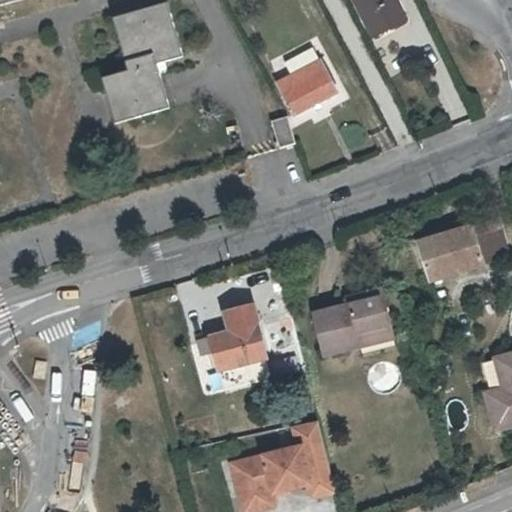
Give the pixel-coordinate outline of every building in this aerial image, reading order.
[(360,0),(375,30),(407,14),(399,0),(360,0)] [(126,72),(104,78),(115,122),(167,107),(156,64),(178,57),(164,4),(111,19),(126,72)] [(296,102),(339,80),(323,49),(322,50),(315,36),(288,50),(295,64),(281,71),(296,102)] [(289,118),(272,123),(280,149),(296,145),(289,118)] [(498,222),(419,244),(430,281),(508,258),(498,222)] [(355,300),(364,337),(391,331),(381,292),(355,300)] [(327,356),(362,346),(360,339),(364,337),(355,300),(348,302),(349,305),(315,314),(327,356)] [(206,341),(210,354),(215,372),(263,359),(248,309),(222,316),(228,335),(206,341)] [(293,315),(261,325),(268,352),(300,343),(293,315)] [(393,337),(391,331),(364,337),(366,345),(393,337)] [(197,357),(210,354),(206,341),(194,344),(197,357)] [(511,354),(497,359),(505,390),(489,394),(499,433),(511,429),(511,354)] [(297,448),(229,464),(240,511),(257,511),(276,508),(273,498),(303,492),(316,501),(334,497),(317,424),(293,430),(297,448)]
